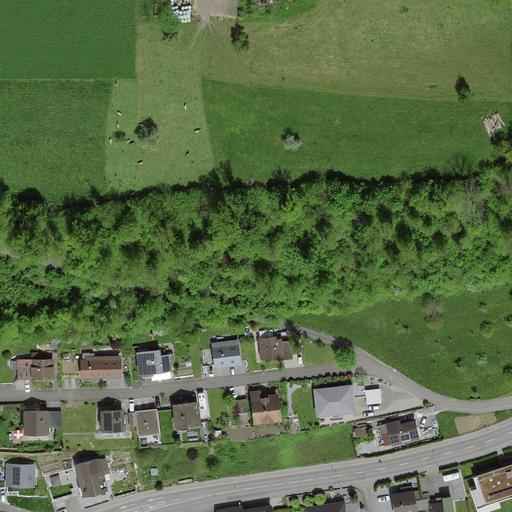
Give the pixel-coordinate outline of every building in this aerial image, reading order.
[(273,337),(258,338),(261,359),(280,356),(281,359),(291,358),(290,345),(289,342),(288,341),(286,341),(279,342),(279,339),(273,340),(273,337)] [(53,338),(46,338),(46,348),(54,348),(53,338)] [(214,353),(206,353),(208,365),(237,361),(235,343),(217,345),(217,348),(213,349),(214,353)] [(158,350),(137,352),(139,374),(151,372),(152,380),(170,378),(167,359),(171,358),(170,354),(158,356),(158,350)] [(18,360),(19,378),(52,377),(51,359),(46,359),(46,357),(39,357),(39,359),(18,360)] [(85,360),(81,361),(81,376),(104,376),(103,360),(96,360),(96,357),(85,358),(85,360)] [(319,416),(354,412),(352,387),(317,391),(319,416)] [(251,392),(251,398),(254,421),(278,418),(275,397),(260,399),(259,391),(251,392)] [(245,399),(231,400),(233,414),(247,412),(245,399)] [(195,402),(173,405),(176,427),(176,429),(188,428),(187,425),(198,424),(195,402)] [(140,437),(161,434),(158,409),(136,413),(140,437)] [(121,410),(101,411),(101,434),(112,434),(112,432),(121,432),(121,410)] [(47,411),(23,411),(24,433),(47,433),(47,411)] [(398,421),(386,424),(390,443),(418,437),(414,421),(399,425),(398,421)] [(366,427),(353,429),(355,437),(367,434),(366,427)] [(511,459),(473,473),(476,484),(468,487),(475,507),(511,493),(511,459)] [(69,461),(61,463),(62,470),(70,467),(69,461)] [(79,474),(83,494),(104,488),(99,469),(97,464),(78,469),(79,474)] [(58,475),(49,478),(52,487),(61,484),(58,475)] [(415,511),(422,509),(421,500),(414,501),(412,491),(391,495),(393,511),(415,511)] [(422,509),(430,508),(430,511),(452,511),(449,496),(435,499),(436,503),(429,504),(428,498),(421,500),(422,509)]
